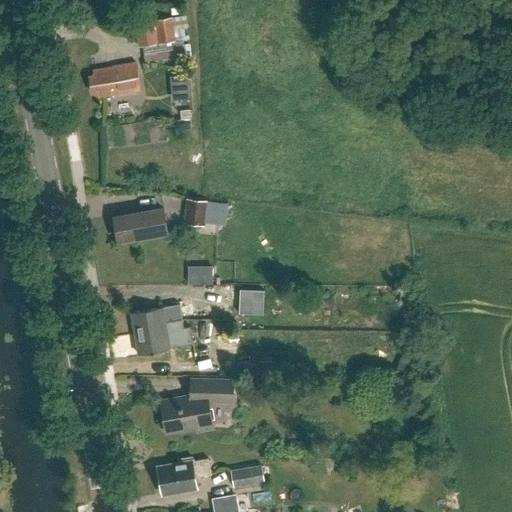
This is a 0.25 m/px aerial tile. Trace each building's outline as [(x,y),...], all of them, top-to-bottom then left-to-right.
[(142,46),(142,48),(176,42),(172,18),(155,20),(155,18),(121,24),(122,34),(137,32),(139,47),(142,46)] [(95,75),(90,76),(93,92),(97,91),(98,97),(138,90),(133,64),(94,70),(95,75)] [(208,201),(186,198),(183,222),(205,225),(208,201)] [(162,208),(113,217),(118,242),(166,233),(162,208)] [(197,260),(195,274),(218,277),(219,263),(197,260)] [(240,290),(239,313),(262,314),(263,291),(240,290)] [(162,306),(131,312),(135,334),(153,330),(153,326),(164,323),(164,322),(176,319),(174,307),(162,309),(162,306)] [(170,350),(169,348),(194,343),(191,328),(184,329),(182,318),(176,319),(164,322),(164,323),(153,326),(153,330),(135,334),(139,355),(170,350)] [(164,400),(169,432),(196,427),(197,431),(213,428),(208,396),(217,396),(218,401),(233,401),(233,380),(192,379),(191,396),(191,397),(182,399),(182,397),(164,400)] [(163,494),(197,489),(195,476),(211,474),(208,458),(192,461),(192,460),(158,466),(163,494)] [(261,464),(231,470),(234,488),(264,482),(261,464)]
